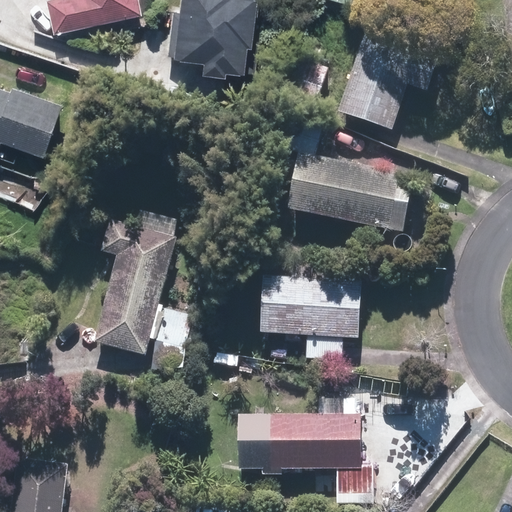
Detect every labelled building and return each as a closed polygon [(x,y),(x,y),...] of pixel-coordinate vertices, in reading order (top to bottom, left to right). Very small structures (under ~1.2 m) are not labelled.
[(50,0),(44,1),(51,35),(137,16),(133,0),(50,0)] [(196,62),(195,76),(217,78),(217,74),(237,76),(239,49),(244,49),(248,0),(174,0),(173,14),(169,14),(165,59),(196,62)] [(329,0),(356,9),(359,0),(329,0)] [(387,134),(402,88),(423,95),(432,68),(359,43),(334,117),(387,134)] [(326,71),(286,59),(273,99),(313,111),(326,71)] [(0,143),(39,157),(55,110),(57,105),(9,88),(8,93),(0,90),(0,143)] [(321,129),(281,116),(271,148),(311,161),(321,129)] [(404,181),(292,159),(282,214),(393,235),(404,181)] [(141,358),(172,241),(123,228),(92,345),(141,358)] [(0,327),(22,334),(37,278),(0,267),(0,327)] [(356,286),(257,281),(255,337),(354,341),(356,286)] [(304,342),(303,362),(337,363),(338,344),(304,342)] [(357,419),(233,419),(233,471),(357,471),(357,419)] [(59,511),(65,467),(15,461),(8,511),(59,511)] [(334,473),(335,507),(371,506),(370,472),(334,473)]
